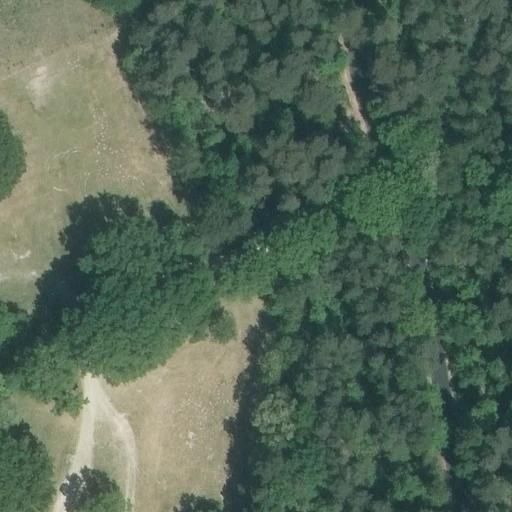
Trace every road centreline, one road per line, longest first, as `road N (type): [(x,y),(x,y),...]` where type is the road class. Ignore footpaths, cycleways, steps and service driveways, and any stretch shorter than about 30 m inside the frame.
road 1 (unclassified): [(461,511),(421,290),(357,56),(369,0)]
road 2 (track): [(85,313),(138,280),(229,262),(325,228),(392,178)]
road 3 (track): [(123,511),(85,313)]
